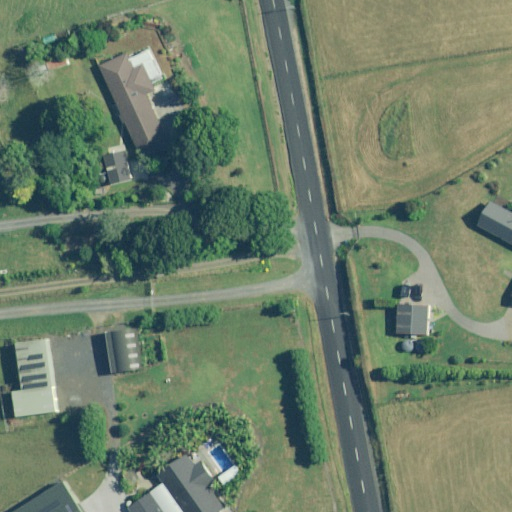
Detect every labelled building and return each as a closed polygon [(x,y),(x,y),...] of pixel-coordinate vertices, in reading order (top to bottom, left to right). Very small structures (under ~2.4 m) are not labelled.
[(127,51),(98,64),(116,103),(110,105),(115,116),(120,114),(139,158),(166,146),(160,133),(163,131),(146,92),(154,88),(151,82),(143,62),(134,66),(129,55),(127,51)] [(108,154),(102,155),(110,185),(132,179),(129,166),(123,143),(106,147),(108,154)] [(510,198),(499,192),(493,202),(489,199),(475,226),(511,244),(511,290),(510,294),(511,295),(511,211),(504,208),(510,198)] [(20,253),(6,254),(8,271),(21,270),(20,253)] [(429,304),(397,303),(397,334),(428,335),(429,304)] [(131,327),(104,330),(110,372),(137,369),(131,327)] [(49,338),(15,341),(20,391),(54,388),(49,338)] [(427,338),(402,338),(401,352),(427,353),(427,338)] [(195,447),(169,465),(203,511),(233,511),(213,483),(218,479),(195,447)] [(134,467),(121,474),(130,489),(143,482),(134,467)] [(184,511),(162,480),(126,506),(130,511),(184,511)]
